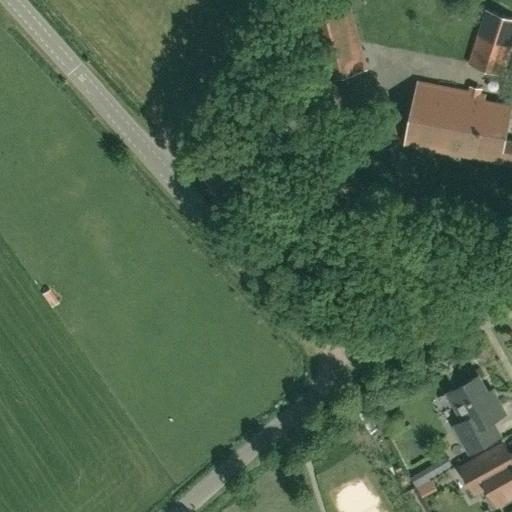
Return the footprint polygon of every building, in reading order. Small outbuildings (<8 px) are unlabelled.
[(322,81),(367,68),(351,8),(305,20),(322,81)] [(511,16),(486,8),(468,64),(504,75),(511,50),(511,16)] [(511,163),(511,141),(505,140),(511,106),(476,100),(477,94),(417,83),(406,143),(511,163)] [(233,204),(265,167),(233,139),(201,176),(233,204)] [(470,452),(476,449),(499,436),(490,421),(506,412),(498,398),(494,401),(479,374),(447,392),(463,420),(454,425),(470,452)] [(511,454),(511,455),(504,442),(461,467),(475,491),(487,484),(498,503),(511,495),(511,454)] [(452,466),(447,456),(411,476),(416,486),(452,466)]
